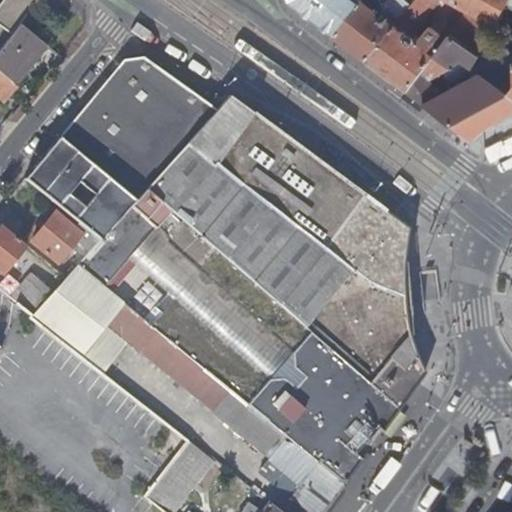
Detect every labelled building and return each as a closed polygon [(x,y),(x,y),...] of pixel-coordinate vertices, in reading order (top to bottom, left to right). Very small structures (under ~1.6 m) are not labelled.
[(36,0),(0,0),(0,1),(0,14),(16,27),(20,23),(36,0)] [(290,0),(291,3),(334,35),(360,0),(290,0)] [(360,0),(334,35),(367,61),(401,16),(410,4),(405,0),(360,0)] [(401,16),(367,61),(406,90),(434,55),(428,51),(440,34),(429,26),(416,42),(405,33),(408,29),(410,30),(423,13),(423,0),(413,0),(410,4),(401,16)] [(507,0),(448,0),(468,11),(495,26),(503,9),(507,0)] [(511,0),(507,0),(503,9),(507,11),(509,7),(511,8),(511,0)] [(495,26),(468,11),(459,23),(486,42),(490,36),(495,26)] [(20,23),(16,27),(0,48),(0,71),(13,82),(45,43),(20,23)] [(450,35),(480,55),(486,42),(459,23),(450,35)] [(474,67),(474,66),(480,55),(450,35),(434,55),(406,90),(470,140),(482,130),(498,120),(511,114),(511,93),(478,70),(474,67)] [(478,70),(511,93),(511,56),(490,36),(486,42),(480,55),(474,66),(474,67),(478,70)] [(133,66),(202,123),(215,109),(141,56),(122,59),(114,69),(114,70),(133,66)] [(144,186),(145,187),(146,186),(188,140),(202,123),(133,66),(114,70),(113,70),(126,81),(72,148),(105,174),(134,197),(144,186)] [(58,136),(72,148),(126,81),(113,70),(58,136)] [(0,71),(0,97),(4,101),(17,85),(13,82),(0,71)] [(202,123),(188,140),(364,278),(402,294),(400,271),(399,257),(405,228),(389,215),(232,94),(230,96),(227,95),(215,109),(202,123)] [(131,201),(134,197),(105,174),(72,148),(58,136),(56,139),(105,180),(131,201)] [(77,183),(117,216),(131,201),(105,180),(56,139),(27,174),(62,202),(77,183)] [(145,187),(171,210),(215,249),(397,407),(398,406),(415,382),(424,371),(421,366),(411,344),(405,321),(402,294),(364,278),(188,140),(146,186),(145,187)] [(59,207),(97,239),(117,216),(77,183),(62,202),(27,174),(24,178),(59,207)] [(82,255),(76,262),(103,285),(136,249),(141,253),(148,252),(153,246),(152,241),(146,236),(148,234),(149,235),(171,210),(145,187),(144,186),(134,197),(131,201),(117,216),(97,239),(82,255)] [(70,245),(82,255),(97,239),(59,207),(30,240),(56,261),(70,245)] [(0,270),(2,272),(25,244),(1,223),(0,223),(0,270)] [(397,407),(215,249),(199,267),(199,276),(205,282),(212,281),(218,286),(218,293),(224,298),(231,297),(237,303),(237,310),(243,314),(249,314),(255,319),(256,325),(263,332),(269,331),(273,335),(273,341),(281,348),(288,347),(297,355),(297,362),(305,369),(311,367),(312,369),(312,375),(319,381),(324,380),(327,382),(326,388),(336,396),(341,395),(343,397),(343,403),(352,410),(357,409),(359,411),(359,418),(373,430),(377,426),(381,429),(397,407)] [(103,285),(76,262),(63,276),(50,290),(29,314),(28,315),(78,354),(103,322),(223,418),(300,481),(292,492),(288,489),(285,493),(310,511),(320,511),(342,483),(149,323),(103,285)] [(29,314),(50,290),(31,273),(10,297),(29,314)] [(174,294),(149,323),(342,483),(360,458),(354,452),(357,449),(342,436),(336,437),(335,436),(336,430),(308,405),(302,406),(286,393),(286,386),(281,381),(274,382),(265,374),(264,367),(257,361),(251,361),(246,357),(245,350),(239,344),(233,345),(227,340),(227,333),(221,328),(214,328),(209,324),(208,318),(202,312),(196,313),(190,307),(189,301),(182,294),(174,294)] [(170,511),(212,458),(188,439),(143,496),(164,511),(170,511)] [(282,511),(269,501),(262,510),(250,501),(241,511),(282,511)]
